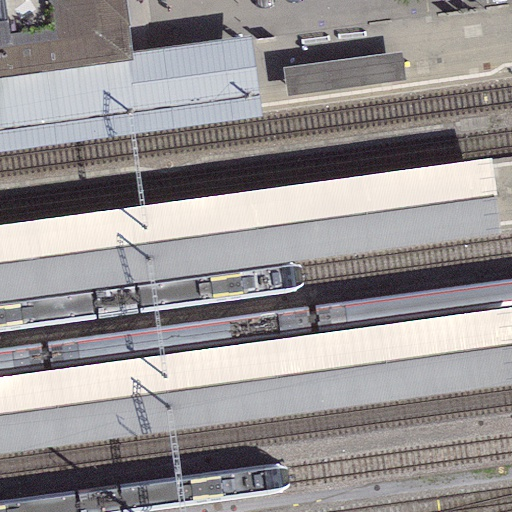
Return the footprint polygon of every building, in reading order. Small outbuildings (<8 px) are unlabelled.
[(0,0),(0,76),(134,59),(126,0),(0,0)] [(0,135),(262,100),(255,42),(134,59),(0,76),(0,135)] [(282,72),(286,100),(405,83),(401,55),(282,72)] [(0,235),(0,287),(501,218),(495,169),(0,235)] [(511,318),(0,387),(0,442),(511,373),(511,318)]
